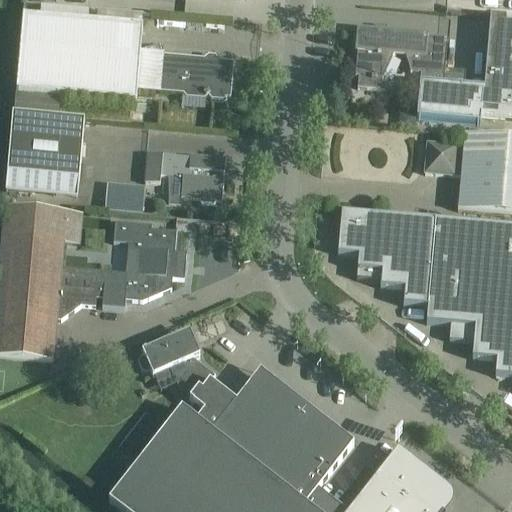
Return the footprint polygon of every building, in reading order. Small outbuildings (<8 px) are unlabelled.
[(142,29),(23,18),(16,94),(136,104),(142,29)] [(480,130),(481,119),(511,121),(511,21),(490,20),(484,93),(464,92),(420,88),(417,125),(480,130)] [(354,57),(352,82),(358,83),(357,92),(380,94),(381,85),(393,57),(405,58),(410,75),(422,76),(420,88),(464,92),(466,75),(444,73),(447,41),(426,40),(427,37),(354,30),(351,56),(354,57)] [(204,61),(162,57),(158,94),(182,96),(187,92),(203,94),(204,95),(203,96),(206,100),(207,99),(211,103),(222,104),(226,100),(230,101),(233,65),(219,64),(216,67),(208,57),(204,61)] [(415,116),(399,115),(397,132),(414,133),(415,116)] [(12,118),(7,178),(79,184),(84,124),(12,118)] [(511,141),(484,140),(464,138),(463,150),(427,147),(424,177),(460,180),(457,214),(511,218),(511,141)] [(189,160),(147,157),(145,186),(160,187),(160,179),(182,181),(181,201),(221,204),(223,184),(219,183),(220,176),(224,177),(225,162),(190,159),(189,160)] [(3,240),(0,271),(0,360),(53,365),(57,324),(61,324),(81,309),(95,311),(96,305),(102,305),(104,286),(97,286),(98,275),(61,272),(64,245),(67,213),(6,208),(3,240)] [(511,230),(341,215),(337,257),(358,259),(357,273),(381,275),(380,291),(404,293),(403,309),(427,311),(426,327),(450,329),(449,344),(473,346),(472,362),(496,364),(495,379),(511,380),(511,230)] [(102,305),(102,311),(124,313),(125,304),(142,305),(171,293),(172,282),(183,283),(186,257),(179,256),(174,256),(176,233),(175,232),(175,235),(150,233),(151,230),(152,230),(152,229),(115,226),(113,247),(128,249),(124,288),(104,286),(102,305)] [(193,406),(210,385),(215,379),(200,368),(196,370),(192,362),(200,359),(193,344),(189,345),(187,339),(184,337),(168,344),(168,343),(141,355),(144,361),(141,363),(139,367),(142,374),(146,375),(150,374),(152,380),(168,373),(177,360),(181,368),(184,366),(187,373),(180,383),(189,403),(193,406)] [(108,506),(116,511),(309,511),(306,509),(353,447),(305,410),(304,411),(267,383),(255,384),(250,390),(248,389),(236,405),(210,385),(193,406),(204,414),(196,424),(181,412),(108,506)] [(448,511),(449,507),(449,499),(446,496),(448,494),(439,488),(438,489),(432,484),(433,483),(425,476),(423,478),(417,473),(418,471),(410,465),(409,467),(403,462),(404,460),(397,454),(351,511),(448,511)]
